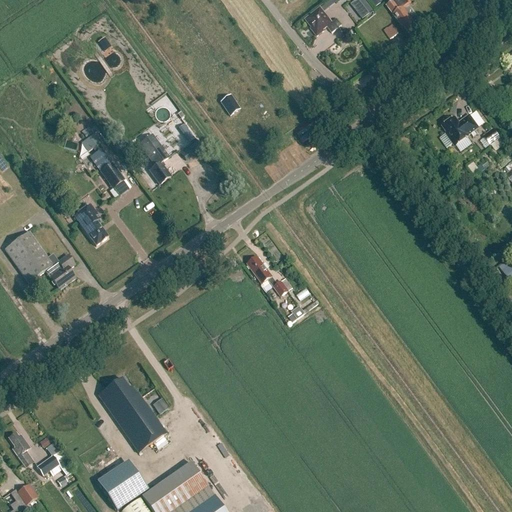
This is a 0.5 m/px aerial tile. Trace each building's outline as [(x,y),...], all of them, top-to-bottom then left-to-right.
[(335,0),(327,6),(331,11),(340,4),(336,0),(335,0)] [(416,29),(410,21),(411,20),(403,10),(400,12),(393,3),(387,8),(393,17),(402,29),(403,28),(408,35),(416,29)] [(312,30),(311,31),(317,39),(324,33),(323,32),(327,29),(332,35),(342,28),(337,21),(332,25),(320,11),(306,22),(312,30)] [(358,22),(365,19),(362,11),(355,14),(358,22)] [(390,41),(398,35),(392,27),(384,32),(390,41)] [(478,92),(486,102),(491,98),(484,88),(478,92)] [(220,108),(230,121),(239,114),(229,100),(220,108)] [(478,129),(470,117),(459,125),(455,120),(452,122),(450,122),(447,124),(447,126),(443,129),(447,135),(446,135),(455,148),(469,139),(468,137),(478,129)] [(140,138),(137,143),(149,159),(156,168),(149,173),(160,187),(170,178),(163,168),(164,167),(162,164),(169,159),(159,145),(164,141),(155,130),(151,129),(140,138)] [(493,130),(483,138),(490,148),(500,140),(493,130)] [(80,143),(85,152),(99,144),(93,135),(80,143)] [(94,149),(97,154),(103,150),(100,145),(94,149)] [(120,151),(127,160),(133,155),(127,146),(120,151)] [(472,175),(478,172),(475,164),(468,166),(472,175)] [(111,166),(101,173),(113,190),(123,183),(111,166)] [(74,219),(96,248),(100,245),(101,245),(108,240),(94,220),(97,217),(90,207),(74,219)] [(4,251),(29,285),(53,268),(29,234),(4,251)] [(50,280),(58,291),(67,284),(68,286),(75,280),(69,271),(75,267),(68,257),(58,264),(62,271),(50,280)] [(247,267),(262,286),(268,282),(274,289),(281,299),(289,292),(282,281),(277,285),(258,259),(247,267)] [(299,309),(292,314),(297,322),(305,316),(299,309)] [(167,436),(138,394),(136,396),(131,389),(129,390),(122,381),(98,397),(139,455),(167,436)] [(168,410),(163,403),(155,409),(160,416),(168,410)] [(30,450),(21,437),(18,439),(16,435),(9,441),(15,450),(13,451),(26,469),(33,464),(26,453),(30,450)] [(43,450),(49,445),(44,439),(38,444),(43,450)] [(37,469),(43,478),(49,474),(52,479),(62,472),(66,478),(73,474),(54,445),(46,450),(52,459),(37,469)] [(141,499),(150,511),(224,511),(214,498),(208,489),(191,464),(141,499)] [(118,511),(148,492),(133,469),(127,473),(123,467),(97,484),(115,511),(118,511)] [(57,482),(60,487),(67,482),(63,477),(57,482)] [(29,487),(16,496),(25,509),(38,500),(29,487)] [(149,511),(141,500),(123,511),(149,511)]
